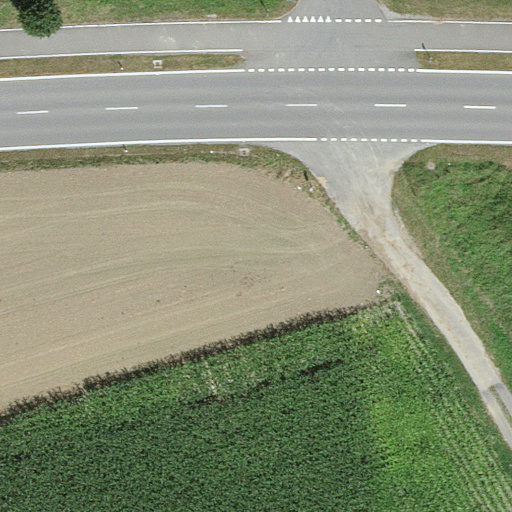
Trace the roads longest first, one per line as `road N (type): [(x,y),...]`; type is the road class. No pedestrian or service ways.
road 1 (track): [(344,104),(352,160),(511,420)]
road 2 (secondary): [(344,104),(0,111)]
road 3 (secondary): [(511,109),(344,104)]
